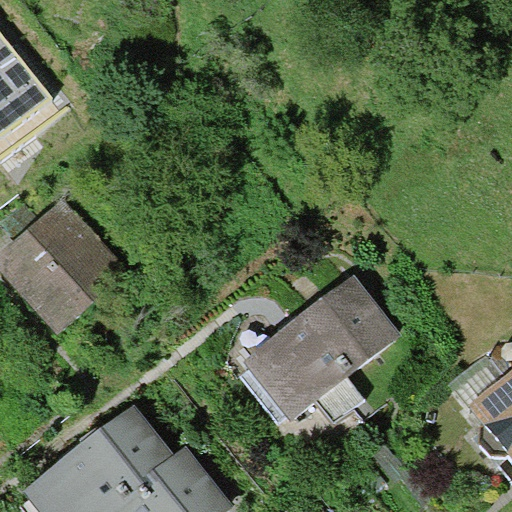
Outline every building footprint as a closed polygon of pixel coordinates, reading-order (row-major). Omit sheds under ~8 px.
[(132,277),(66,206),(3,263),(69,335),(132,277)] [(399,340),(349,283),(292,332),(253,366),(298,418),(317,401),(338,424),(363,401),(348,384),(399,340)] [(0,395),(13,381),(0,369),(0,395)] [(511,370),(468,415),(511,458),(511,370)] [(170,462),(126,412),(30,496),(44,511),(217,511),(229,503),(183,450),(170,462)]
